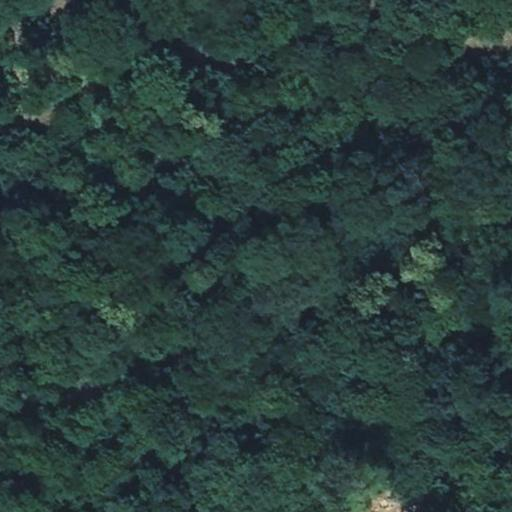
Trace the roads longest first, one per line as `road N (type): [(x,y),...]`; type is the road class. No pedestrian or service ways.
road 1 (track): [(511,382),(436,308),(309,114),(175,63),(0,14)]
road 2 (track): [(511,308),(48,511)]
